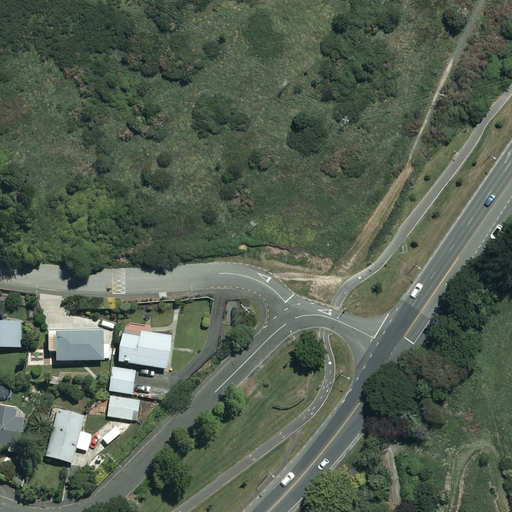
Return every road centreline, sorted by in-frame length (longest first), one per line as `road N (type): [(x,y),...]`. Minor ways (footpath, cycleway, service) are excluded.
road 1 (track): [(329,317),(328,289),(411,159),(480,0)]
road 2 (residential): [(0,269),(90,280),(235,274),(268,286),(294,318)]
road 3 (residential): [(83,511),(294,318)]
road 4 (secondary): [(511,180),(393,350)]
road 5 (secondary): [(393,350),(268,511)]
